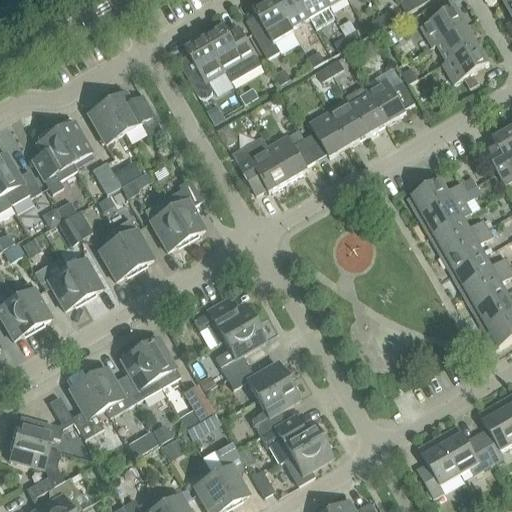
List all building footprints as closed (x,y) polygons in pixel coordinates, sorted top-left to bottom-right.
[(310,22),(297,0),(277,0),(274,2),(292,32),(293,32),(310,22)] [(335,21),(329,11),(322,0),(297,0),(310,22),(316,32),(335,21)] [(322,0),(329,11),(347,0),(322,0)] [(426,0),(411,0),(401,6),(408,17),(429,5),(426,0)] [(511,0),(500,0),(506,8),(511,4),(511,0)] [(293,32),(292,32),(274,2),(254,13),(258,19),(247,25),(268,62),(279,55),(275,47),(295,36),(293,32)] [(467,30),(456,10),(450,14),(444,3),(423,15),(429,26),(422,31),(434,51),(439,48),(438,47),(467,30)] [(383,18),(389,28),(400,21),(394,12),(383,18)] [(389,28),(383,18),(372,25),(378,34),(389,28)] [(206,41),(226,76),(231,84),(261,67),(240,29),(229,36),(226,30),(206,41)] [(467,30),(438,47),(439,48),(449,65),(449,66),(478,49),(467,30)] [(351,50),(362,43),(357,34),(346,40),(351,50)] [(346,40),(335,46),(340,56),(351,50),(346,40)] [(179,64),(199,100),(203,102),(207,102),(210,100),(212,96),(212,92),(209,86),(226,76),(206,41),(186,53),(190,58),(179,64)] [(449,66),(449,65),(445,67),(457,88),(464,83),(471,94),(480,88),(474,77),(490,68),(478,49),(449,66)] [(320,55),(308,62),(314,71),(325,65),(320,55)] [(345,73),(339,63),(328,70),(334,80),(345,73)] [(328,70),(317,76),(323,86),(334,80),(328,70)] [(285,72),(274,78),(280,89),(292,83),(285,72)] [(412,72),(403,77),(409,89),(419,83),(412,72)] [(242,87),(249,98),(263,90),(257,79),(242,87)] [(369,99),(370,98),(387,128),(407,117),(405,114),(416,108),(403,86),(392,92),(387,83),(366,95),(369,99)] [(370,98),(369,99),(366,95),(364,91),(347,101),(351,109),(369,139),(387,128),(370,98)] [(142,100),(131,106),(125,96),(107,107),(124,137),(142,127),(150,141),(162,135),(142,100)] [(124,137),(107,107),(88,118),(106,148),(124,137)] [(332,120),(350,150),(369,139),(351,109),(333,119),(332,120)] [(305,143),(318,164),(328,158),(330,161),(350,150),(332,120),(333,119),(331,115),(310,127),(316,137),(305,143)] [(69,123),(52,131),(73,167),(92,156),(74,126),(72,127),(69,123)] [(219,134),(227,148),(234,144),(235,140),(228,128),(219,134)] [(43,158),(32,164),(52,198),(64,191),(60,185),(78,175),(73,167),(52,131),(37,142),(39,146),(37,147),(43,158)] [(506,190),(511,186),(511,132),(494,143),(495,146),(485,152),(506,190)] [(263,140),(272,155),(289,185),(309,174),(307,170),(318,164),(305,143),(300,133),(270,150),(264,140),(263,140)] [(272,155),(263,140),(233,158),(257,199),(267,193),(270,197),(289,185),(272,155)] [(3,158),(1,155),(0,154),(0,190),(4,198),(22,188),(30,202),(42,196),(29,174),(19,180),(6,157),(3,158)] [(107,165),(93,173),(107,198),(121,190),(113,176),(107,165)] [(121,190),(128,186),(121,172),(113,176),(121,190)] [(472,181),(462,187),(467,195),(477,189),(472,181)] [(121,190),(128,202),(137,197),(139,192),(134,183),(128,186),(121,190)] [(202,205),(190,183),(178,190),(180,194),(163,204),(186,245),(205,234),(192,211),(202,205)] [(420,222),(467,195),(462,187),(448,195),(442,183),(408,202),(420,222)] [(477,189),(467,195),(472,204),(482,198),(477,189)] [(431,241),(464,222),(473,217),(467,206),(472,204),(467,195),(420,222),(431,241)] [(108,200),(98,206),(103,215),(113,209),(108,200)] [(78,215),(71,204),(56,213),(63,224),(70,220),(78,215)] [(186,245),(163,204),(144,215),(168,255),(186,245)] [(80,214),(70,220),(82,242),(93,236),(80,214)] [(82,242),(70,220),(63,224),(59,226),(71,248),(82,242)] [(431,241),(441,260),(488,232),(484,225),(484,224),(470,232),(464,222),(431,241)] [(489,222),(484,225),(488,232),(493,230),(489,222)] [(135,274),(154,264),(130,223),(111,233),(117,244),(135,274)] [(452,279),(486,259),(479,249),(493,241),(488,232),(441,260),(452,279)] [(9,238),(0,240),(0,249),(3,255),(15,248),(9,238)] [(33,243),(24,248),(30,260),(40,254),(33,243)] [(135,274),(117,244),(99,255),(116,285),(135,274)] [(15,248),(3,255),(9,266),(22,258),(16,247),(15,248)] [(463,298),(510,270),(505,262),(492,270),(486,259),(452,279),(463,298)] [(66,273),(84,304),(102,293),(85,263),(66,273)] [(511,273),(510,270),(463,298),(474,316),(507,297),(501,287),(511,280),(511,273)] [(84,304),(66,273),(47,284),(65,315),(84,304)] [(47,284),(41,288),(45,295),(51,291),(47,284)] [(11,296),(15,303),(33,333),(51,323),(30,285),(11,296)] [(485,335),(511,319),(511,305),(507,297),(474,316),(485,335)] [(33,333),(15,303),(0,311),(0,320),(14,344),(33,333)] [(227,304),(215,311),(193,324),(200,335),(207,331),(217,349),(224,345),(255,327),(244,308),(233,315),(227,304)] [(511,319),(485,335),(496,355),(511,345),(511,319)] [(227,382),(249,369),(243,359),(265,346),(255,327),(224,345),(229,353),(215,362),(227,382)] [(139,353),(157,383),(163,393),(182,383),(158,342),(139,353)] [(157,383),(139,353),(121,363),(138,394),(157,383)] [(258,403),(288,385),(277,367),(255,380),(249,369),(227,382),(233,393),(247,385),(258,403)] [(88,382),(106,413),(111,421),(136,407),(127,391),(120,395),(107,371),(88,382)] [(207,381),(200,386),(204,394),(212,389),(207,381)] [(72,422),(74,426),(85,444),(103,433),(95,419),(106,413),(88,382),(69,393),(82,416),(72,422)] [(260,440),(282,428),(276,417),(299,404),(288,385),(258,403),(268,420),(254,429),(260,440)] [(213,416),(198,388),(185,395),(200,423),(213,416)] [(511,398),(499,406),(511,428),(511,398)] [(15,443),(36,449),(49,453),(52,441),(60,443),(63,432),(74,426),(72,422),(60,400),(49,406),(62,428),(55,433),(55,432),(21,423),(15,443)] [(511,448),(511,428),(499,406),(479,418),(491,437),(480,443),(494,467),(505,461),(501,455),(511,448)] [(193,413),(180,420),(186,431),(199,423),(193,413)] [(300,431),(294,421),(282,428),(260,440),(267,452),(269,450),(280,468),(291,461),(322,443),(311,425),(300,431)] [(146,453),(157,447),(146,427),(135,433),(146,453)] [(165,427),(154,433),(161,446),(172,439),(165,427)] [(494,467),(480,443),(470,449),(459,430),(439,441),(460,478),(471,472),(474,479),(494,467)] [(229,441),(212,450),(225,472),(213,479),(230,510),(249,499),(236,476),(246,470),(229,441)] [(460,478),(439,441),(419,452),(428,468),(418,474),(434,502),(445,496),(441,490),(460,478)] [(178,442),(164,449),(169,459),(183,451),(178,442)] [(61,456),(49,453),(36,449),(15,443),(10,464),(44,473),(48,480),(54,490),(64,484),(56,471),(61,456)] [(322,443),(291,461),(302,480),(333,462),(322,443)] [(262,474),(252,480),(264,501),(275,495),(262,474)] [(226,511),(230,510),(213,479),(194,490),(206,511),(226,511)] [(32,503),(48,494),(54,490),(48,480),(26,493),(32,503)] [(80,511),(75,503),(81,499),(70,481),(64,484),(54,490),(48,494),(54,504),(40,511),(80,511)] [(188,511),(180,498),(161,509),(163,511),(188,511)] [(123,510),(124,511),(163,511),(161,509),(156,500),(139,510),(134,503),(123,510)]
